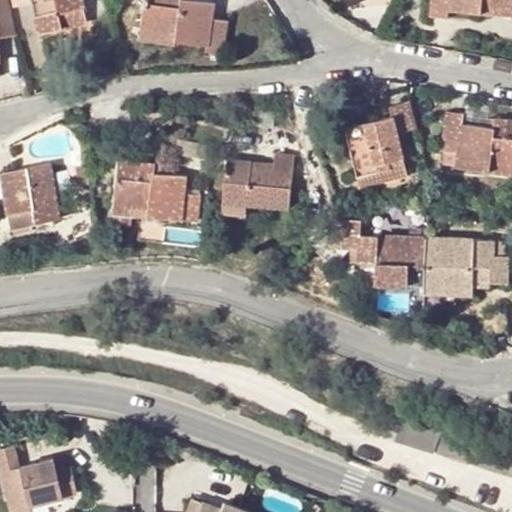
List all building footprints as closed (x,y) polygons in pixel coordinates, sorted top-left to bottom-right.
[(0,36),(17,35),(8,0),(0,0),(0,60),(1,61),(0,49),(0,36)] [(83,0),(12,0),(14,5),(30,1),(37,33),(61,27),(57,11),(85,5),(83,0)] [(209,0),(143,0),(140,26),(175,31),(174,39),(206,43),(205,50),(222,53),(227,20),(211,17),(214,1),(209,0)] [(511,0),(432,0),(431,16),(449,17),(450,10),(482,13),(483,4),(511,5),(511,0)] [(511,5),(483,4),(482,13),(511,14),(511,5)] [(85,5),(57,11),(61,27),(88,20),(85,5)] [(175,31),(140,26),(139,34),(174,39),(175,31)] [(276,101),(244,98),(241,124),(273,128),(276,101)] [(393,115),(346,127),(358,175),(379,170),(378,164),(404,157),(398,132),(417,127),(410,100),(390,106),(393,115)] [(486,125),(464,123),(465,112),(447,110),(441,150),(445,151),(442,162),(457,164),(456,166),(491,170),(492,161),(511,163),(511,120),(495,119),(494,126),(486,125)] [(495,119),(487,118),(486,125),(494,126),(495,119)] [(275,168),(252,166),(253,161),(228,159),(224,201),(249,203),(290,208),(295,156),(276,154),(275,162),(275,168)] [(404,157),(378,164),(379,170),(381,179),(408,173),(404,157)] [(156,172),(157,163),(119,159),(114,211),(131,213),(200,219),(202,193),(187,192),(188,174),(156,172)] [(511,163),(492,161),(491,170),(511,172),(511,163)] [(51,162),(3,172),(11,212),(37,207),(39,221),(62,216),(51,162)] [(360,184),(381,179),(379,170),(358,175),(360,184)] [(249,203),(224,201),(223,210),(248,213),(249,203)] [(39,221),(37,207),(11,212),(13,226),(39,221)] [(131,213),(114,211),(113,222),(130,223),(131,213)] [(345,246),(346,219),(331,219),(330,246),(345,246)] [(405,235),(362,234),(362,233),(362,219),(346,219),(345,246),(361,246),(360,261),(378,261),(378,283),(426,285),(428,241),(405,241),(405,235)] [(506,239),(450,237),(450,242),(428,241),(426,285),(474,287),(474,282),(509,282),(511,255),(506,254),(506,239)] [(426,285),(378,283),(377,290),(425,292),(426,285)] [(474,287),(426,285),(425,292),(474,294),(474,287)] [(509,334),(507,307),(494,308),(495,335),(509,334)] [(511,450),(442,428),(404,416),(395,440),(434,453),(435,451),(511,475),(511,450)] [(0,448),(0,472),(9,511),(26,511),(30,511),(29,504),(20,466),(15,445),(0,448)] [(54,458),(20,466),(29,504),(77,493),(71,467),(57,471),(54,458)] [(252,511),(223,501),(221,508),(193,498),(187,511),(252,511)]
